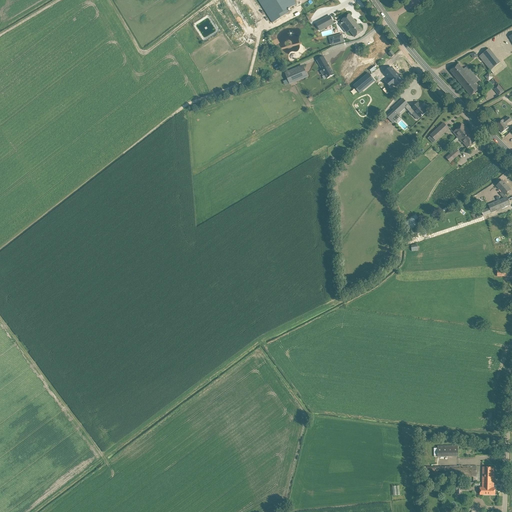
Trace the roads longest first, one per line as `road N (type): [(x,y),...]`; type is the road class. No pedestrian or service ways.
road 1 (track): [(0,250),(190,103),(248,80),(261,29)]
road 2 (tertiary): [(511,155),(387,19)]
road 3 (track): [(107,462),(0,320)]
road 4 (track): [(109,0),(142,53),(214,0)]
